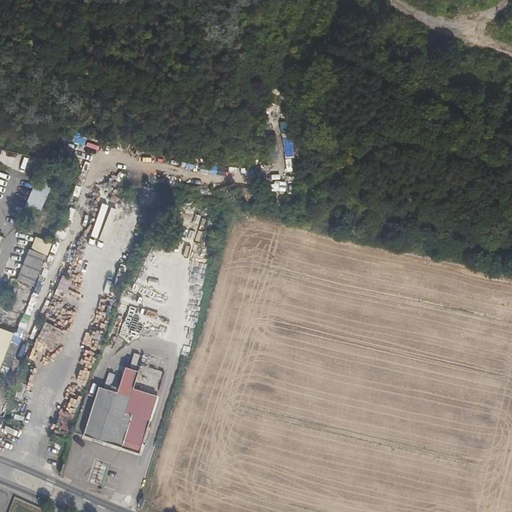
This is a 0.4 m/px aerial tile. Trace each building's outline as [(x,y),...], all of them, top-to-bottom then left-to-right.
[(82,181),(89,184),(93,176),(86,173),(82,181)] [(38,215),(53,182),(37,176),(23,208),(38,215)] [(103,201),(101,213),(108,215),(110,202),(103,201)] [(16,280),(35,288),(52,244),(35,237),(30,250),(28,249),(16,280)] [(56,291),(66,294),(70,279),(60,276),(56,291)] [(0,367),(13,334),(0,328),(0,367)] [(50,338),(38,333),(24,368),(37,373),(50,338)] [(135,366),(138,355),(132,353),(129,365),(135,366)] [(133,384),(121,380),(117,393),(128,396),(131,388),(133,384)] [(17,384),(14,398),(20,400),(23,385),(17,384)] [(138,452),(156,396),(131,388),(128,396),(117,393),(99,387),(83,436),(120,448),(121,446),(138,452)] [(69,431),(72,419),(58,416),(56,428),(69,431)]
